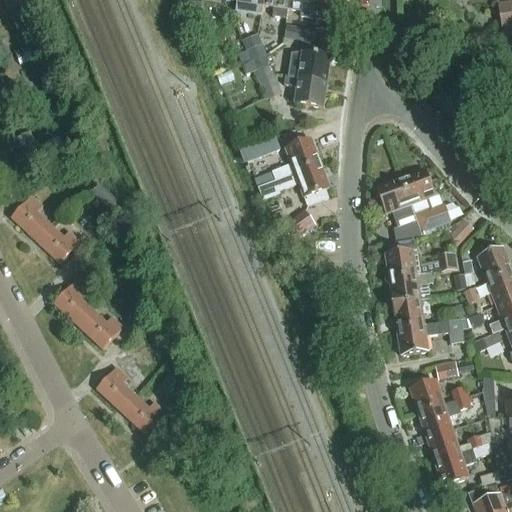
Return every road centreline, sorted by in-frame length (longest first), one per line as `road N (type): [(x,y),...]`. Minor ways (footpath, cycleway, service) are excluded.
road 1 (residential): [(414,511),(392,465),(349,297),(362,83)]
road 2 (residential): [(511,224),(411,116),(362,83)]
road 3 (residential): [(74,429),(0,280)]
